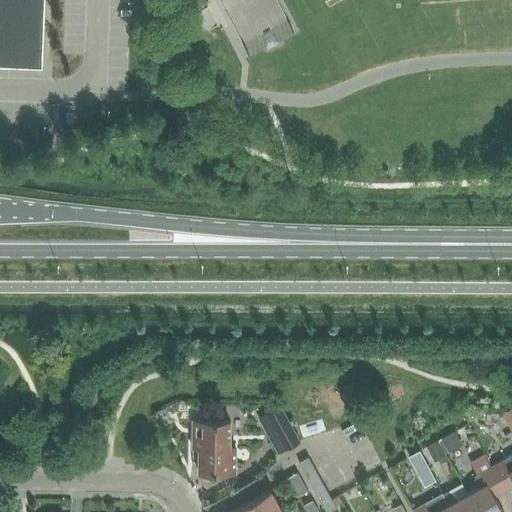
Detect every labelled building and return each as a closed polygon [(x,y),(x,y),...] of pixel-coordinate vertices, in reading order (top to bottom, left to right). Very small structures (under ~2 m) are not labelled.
[(0,0),(0,60),(42,62),(44,0),(0,0)] [(300,441),(281,406),(267,414),(279,436),(272,440),(279,452),(286,448),(286,449),(300,441)] [(501,413),(511,433),(511,409),(511,408),(501,413)] [(230,420),(193,420),(193,448),(199,448),(199,472),(236,472),(236,446),(230,446),(230,420)] [(511,454),(492,466),(505,490),(511,485),(511,454)] [(309,457),(299,462),(326,511),(336,506),(309,457)] [(504,511),(495,495),(505,490),(492,466),(475,475),(478,487),(468,493),(478,511),(504,511)] [(299,495),(308,490),(298,472),(289,477),(299,495)] [(235,511),(283,511),(271,490),(234,510),(235,511)] [(478,511),(468,493),(458,499),(449,490),(443,493),(453,511),(478,511)] [(453,511),(443,493),(437,496),(425,503),(414,510),(414,511),(453,511)] [(307,511),(320,511),(313,500),(304,505),(307,511)] [(406,511),(402,503),(394,508),(396,511),(406,511)]
